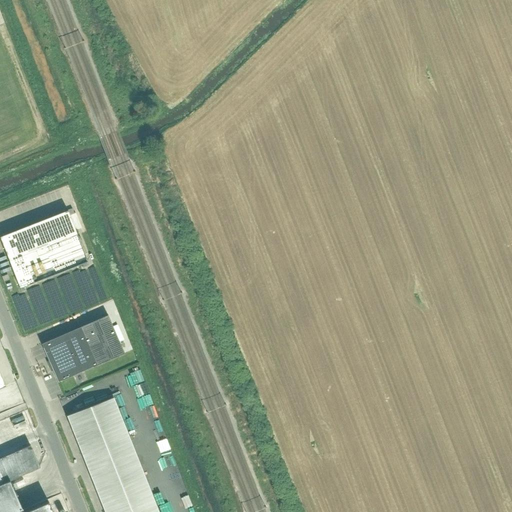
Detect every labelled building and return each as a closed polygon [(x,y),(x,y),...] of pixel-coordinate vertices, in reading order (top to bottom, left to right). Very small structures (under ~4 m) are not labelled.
[(3,244),(20,288),(87,262),(68,211),(27,227),(30,234),(3,244)] [(511,277),(498,283),(506,303),(511,300),(511,277)] [(488,287),(465,296),(472,316),(496,307),(488,287)] [(455,300),(431,309),(439,329),(462,320),(455,300)] [(404,319),(381,328),(388,348),(412,339),(404,319)] [(81,328),(42,345),(58,383),(97,366),(81,328)] [(371,332),(347,341),(355,361),(378,352),(371,332)] [(511,347),(468,364),(473,377),(511,362),(511,347)] [(463,366),(417,384),(422,397),(468,379),(463,366)] [(124,374),(128,386),(142,380),(138,369),(124,374)] [(132,386),(136,398),(146,394),(141,383),(132,386)] [(412,386),(366,404),(371,417),(417,399),(412,386)] [(141,410),(153,406),(149,395),(137,400),(141,410)] [(158,511),(113,398),(66,417),(104,511),(158,511)] [(153,407),(143,412),(147,422),(157,417),(153,407)] [(358,412),(336,420),(341,433),(363,424),(358,412)] [(158,420),(150,424),(155,434),(162,431),(158,420)] [(156,449),(160,460),(170,457),(162,434),(155,436),(159,448),(156,449)] [(0,511),(52,511),(48,501),(23,511),(22,511),(9,480),(39,468),(29,446),(12,453),(9,445),(0,448),(0,511)] [(164,473),(168,483),(178,479),(170,458),(160,462),(164,473)] [(184,488),(175,491),(179,503),(188,500),(184,488)] [(179,505),(180,511),(188,511),(192,511),(190,502),(179,505)]
